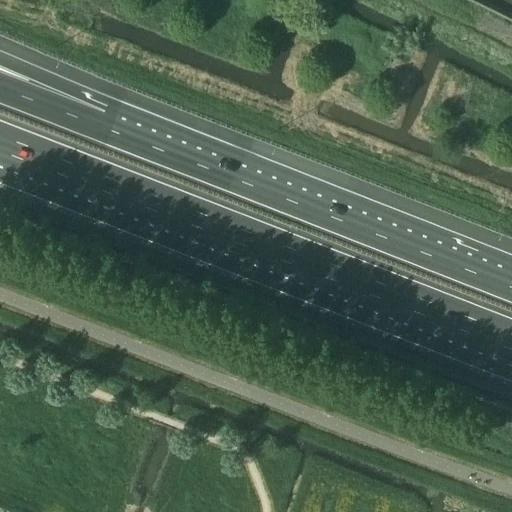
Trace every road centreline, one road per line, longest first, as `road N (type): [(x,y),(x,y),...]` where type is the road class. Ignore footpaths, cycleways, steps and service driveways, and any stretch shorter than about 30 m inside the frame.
road 1 (motorway): [(0,144),(511,342)]
road 2 (motorway): [(511,287),(100,128)]
